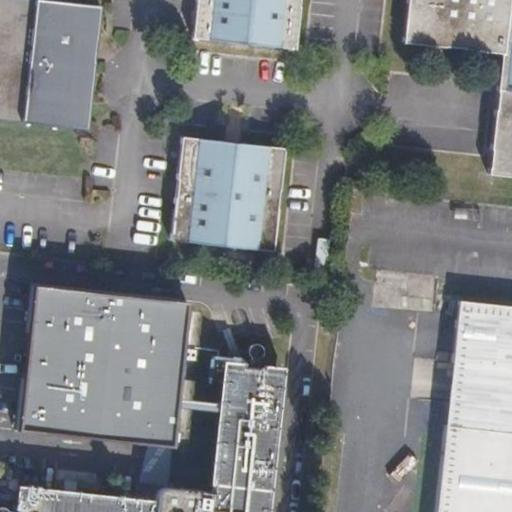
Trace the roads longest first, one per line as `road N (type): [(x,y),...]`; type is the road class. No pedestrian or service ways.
road 1 (unknown): [(142,79),(485,118)]
road 2 (unclassified): [(320,240),(346,0)]
road 3 (unclassified): [(129,215),(150,0)]
